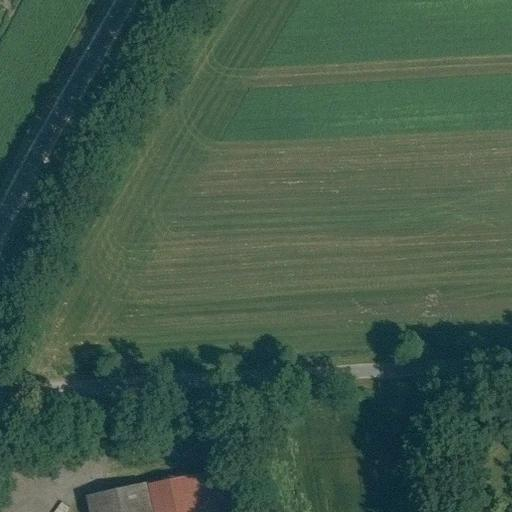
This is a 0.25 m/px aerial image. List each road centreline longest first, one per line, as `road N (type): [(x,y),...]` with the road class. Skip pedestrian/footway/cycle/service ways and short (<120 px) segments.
road 1 (unclassified): [(511,361),(0,391)]
road 2 (tertiary): [(162,0),(0,300)]
